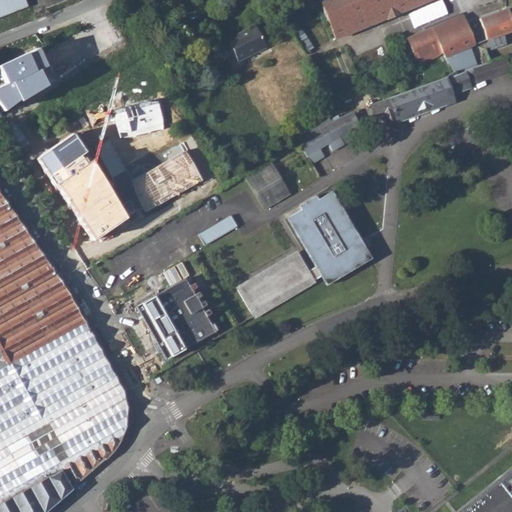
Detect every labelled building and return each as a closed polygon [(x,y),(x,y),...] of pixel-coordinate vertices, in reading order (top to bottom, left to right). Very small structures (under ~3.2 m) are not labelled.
[(0,0),(0,15),(26,5),(24,0),(0,0)] [(289,0),(273,7),(279,15),(304,4),(306,9),(311,7),(315,16),(320,14),(331,41),(398,14),(430,0),(289,0)] [(479,18),(486,40),(490,50),(507,45),(503,35),(511,31),(511,22),(507,9),(479,18)] [(462,15),(407,38),(418,65),(435,58),(442,53),(453,72),(462,69),(455,54),(468,48),(474,45),(474,43),(462,15)] [(295,21),(286,27),(303,53),(312,48),(295,21)] [(232,37),(227,39),(227,40),(220,44),(229,62),(236,58),(256,49),(257,52),(266,47),(255,25),(238,34),(239,35),(233,38),(232,37)] [(468,48),(455,54),(462,69),(476,66),(468,48)] [(0,75),(3,84),(0,84),(0,110),(1,112),(16,100),(17,103),(44,87),(37,70),(45,67),(36,49),(0,63),(0,75)] [(238,61),(257,52),(256,49),(236,58),(238,61)] [(448,94),(468,88),(467,84),(511,67),(511,61),(509,62),(507,58),(476,66),(462,69),(453,72),(433,83),(363,108),(367,119),(380,115),(383,125),(398,120),(396,115),(449,96),(448,94)] [(156,101),(113,111),(119,137),(162,127),(156,101)] [(297,143),(309,162),(322,156),(318,149),(327,144),(330,151),(359,136),(350,114),(336,120),(319,129),(314,120),(292,134),(297,143)] [(33,159),(90,244),(127,219),(89,163),(85,165),(79,157),(84,154),(70,134),(33,159)] [(185,152),(129,182),(145,211),(201,181),(185,152)] [(253,214),(293,191),(272,157),(233,180),(253,214)] [(330,191),(327,193),(356,242),(350,245),(356,255),(319,276),(325,286),(370,259),(330,191)] [(319,276),(356,255),(350,245),(356,242),(327,193),(314,201),(312,197),(298,205),(301,209),(288,216),(316,265),(313,267),(307,270),(297,254),(236,290),(252,317),(256,314),(313,280),(319,276)] [(0,511),(46,511),(73,489),(104,462),(112,453),(119,443),(124,433),(126,425),(127,417),(127,409),(126,403),(124,394),(121,388),(113,375),(62,287),(0,195),(0,511)] [(198,236),(205,246),(237,226),(232,216),(198,236)] [(288,216),(285,218),(313,267),(316,265),(288,216)] [(235,287),(236,290),(297,254),(296,251),(235,287)] [(167,358),(213,332),(204,316),(208,314),(205,309),(201,311),(198,306),(203,304),(200,299),(195,301),(193,297),(197,295),(194,290),(190,292),(188,288),(192,285),(189,280),(185,282),(182,278),(137,303),(167,358)] [(252,317),(253,319),(314,283),(313,280),(256,314),(252,317)] [(511,511),(511,465),(454,511),(453,511),(511,511)]
